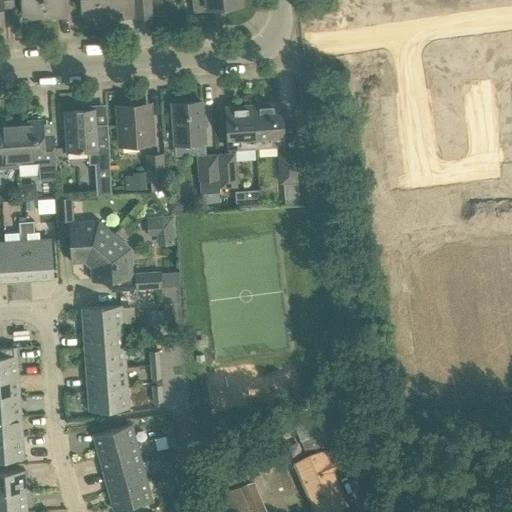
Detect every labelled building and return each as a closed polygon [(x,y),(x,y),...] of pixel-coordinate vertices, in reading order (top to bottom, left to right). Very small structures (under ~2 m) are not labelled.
[(0,0),(0,23),(2,23),(1,6),(12,6),(11,0),(0,0)] [(21,0),(23,17),(63,14),(62,0),(21,0)] [(81,0),(82,12),(122,9),(121,0),(81,0)] [(150,0),(134,0),(136,18),(151,17),(150,0)] [(240,0),(193,0),(195,10),(241,4),(240,0)] [(202,102),(172,104),(175,144),(180,143),(197,142),(201,196),(221,195),(220,187),(218,155),(206,156),(202,102)] [(280,105),(253,107),(256,146),(283,144),(280,105)] [(148,106),(118,108),(121,146),(151,144),(148,106)] [(253,107),(226,109),(229,148),(256,146),(253,107)] [(66,112),(64,114),(66,152),(88,150),(89,165),(94,164),(95,182),(110,181),(109,163),(107,125),(95,126),(94,110),(82,111),(66,112)] [(40,122),(15,123),(18,163),(38,162),(39,181),(55,180),(53,148),(54,148),(53,139),(52,139),(52,137),(41,138),(40,122)] [(0,164),(18,163),(15,123),(0,124),(0,164)] [(295,153),(279,154),(281,182),(297,181),(295,153)] [(234,154),(218,155),(220,187),(236,186),(234,154)] [(160,156),(148,157),(150,181),(162,180),(160,156)] [(71,197),(54,199),(56,221),(73,220),(71,197)] [(33,200),(24,201),(25,209),(33,209),(33,200)] [(182,212),(181,205),(176,200),(168,201),(169,213),(182,212)] [(139,222),(150,221),(149,206),(137,207),(139,222)] [(438,218),(383,224),(394,336),(404,335),(413,421),(511,410),(511,216),(466,221),(466,214),(437,217),(438,218)] [(98,220),(68,222),(71,262),(79,262),(81,259),(87,264),(113,234),(98,220)] [(33,221),(18,222),(19,235),(33,234),(33,221)] [(113,234),(87,264),(93,269),(91,272),(91,280),(131,277),(129,248),(113,234)] [(50,238),(25,240),(28,280),(53,278),(50,238)] [(25,240),(4,241),(7,281),(28,280),(25,240)] [(159,272),(135,273),(136,289),(160,287),(159,272)] [(121,305),(81,307),(83,328),(123,326),(122,323),(134,322),(133,306),(121,307),(121,305)] [(155,310),(146,310),(147,324),(156,323),(155,310)] [(156,323),(147,324),(148,338),(157,337),(156,323)] [(123,326),(83,328),(84,349),(124,346),(123,326)] [(124,346),(84,349),(85,370),(125,367),(124,346)] [(15,347),(0,347),(0,377),(18,376),(15,347)] [(158,350),(149,351),(150,365),(159,364),(158,350)] [(159,364),(150,365),(151,379),(160,378),(159,364)] [(125,367),(85,370),(87,390),(127,388),(125,367)] [(18,376),(0,377),(0,397),(19,396),(18,376)] [(161,384),(152,385),(153,402),(162,402),(161,384)] [(127,388),(87,390),(88,411),(128,408),(127,388)] [(19,396),(0,397),(0,418),(20,417),(19,396)] [(310,420),(294,427),(300,441),(305,452),(323,444),(324,446),(337,441),(335,433),(348,428),(336,398),(322,403),(320,398),(304,404),(310,420)] [(20,417),(0,418),(0,438),(22,437),(20,417)] [(172,421),(163,423),(168,447),(177,446),(172,421)] [(131,424),(93,435),(98,454),(136,443),(131,424)] [(22,437),(0,438),(0,459),(23,458),(22,437)] [(136,443),(98,454),(103,472),(141,461),(136,443)] [(255,447),(218,463),(223,474),(228,485),(246,477),(247,480),(259,475),(265,471),(264,469),(283,462),(278,450),(260,458),(255,447)] [(324,451),(294,464),(314,511),(325,511),(347,503),(333,471),(343,466),(339,458),(329,462),(324,451)] [(168,456),(161,459),(171,483),(178,480),(168,456)] [(141,461),(103,472),(108,491),(147,480),(141,461)] [(0,492),(25,491),(23,470),(0,471),(0,492)] [(269,511),(255,478),(223,492),(232,511),(269,511)] [(147,480),(108,491),(113,510),(152,499),(147,480)] [(25,491),(0,492),(0,511),(18,511),(26,511),(25,491)] [(192,511),(186,497),(175,502),(179,511),(192,511)]
